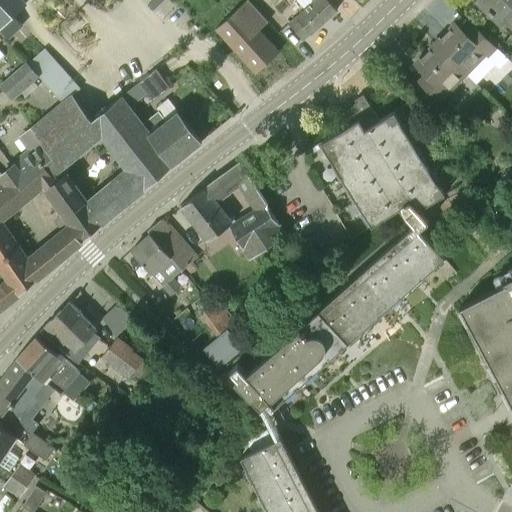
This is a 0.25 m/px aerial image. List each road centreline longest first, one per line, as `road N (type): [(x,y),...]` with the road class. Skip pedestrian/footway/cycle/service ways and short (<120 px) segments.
road 1 (secondary): [(0,344),(186,172),(332,66),(402,0)]
road 2 (residential): [(327,439),(413,394),(460,486)]
